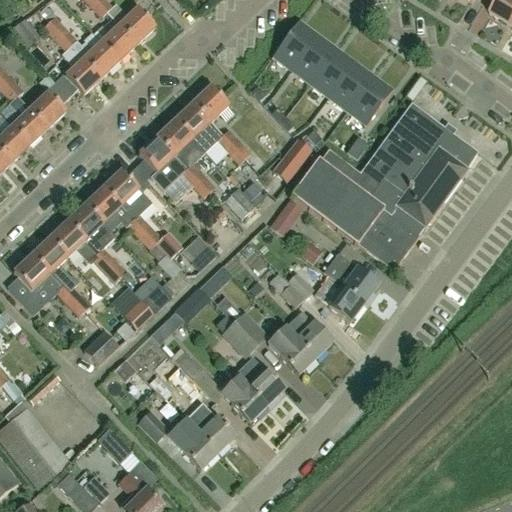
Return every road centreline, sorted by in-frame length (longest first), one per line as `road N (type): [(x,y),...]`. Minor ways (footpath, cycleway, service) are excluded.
road 1 (residential): [(244,511),(335,417),(511,182)]
road 2 (residential): [(0,227),(250,0)]
road 3 (residential): [(511,104),(349,0)]
